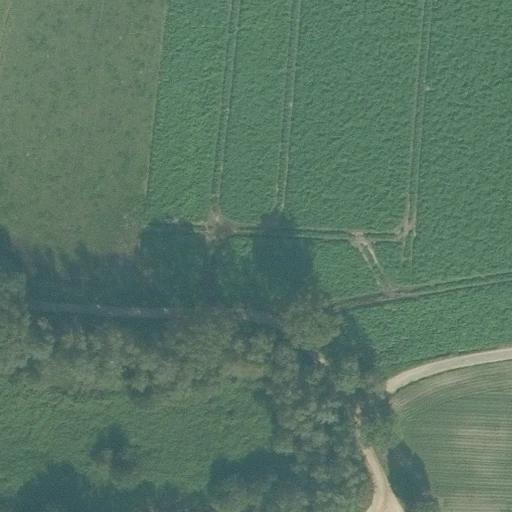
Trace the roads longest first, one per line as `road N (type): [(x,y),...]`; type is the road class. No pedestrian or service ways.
road 1 (track): [(0,304),(235,315)]
road 2 (unclassified): [(511,357),(408,375),(351,420)]
road 3 (unclassified): [(235,315),(278,324),(306,343),(351,420)]
